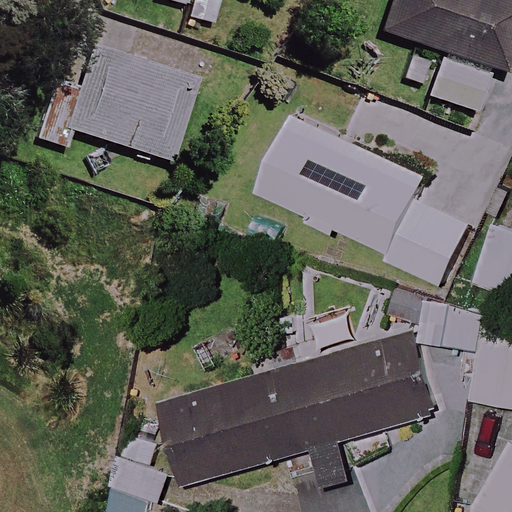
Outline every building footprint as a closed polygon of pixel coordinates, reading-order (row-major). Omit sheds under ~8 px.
[(390,0),(379,32),(440,53),(425,97),(473,114),(487,72),(502,77),(511,48),(511,1),(507,0),(390,0)] [(194,81),(86,49),(61,132),(170,164),(194,81)] [(262,190),(316,215),(313,222),(336,233),(339,225),(395,251),(392,259),(444,283),(472,225),(418,200),(429,176),(297,115),(262,190)] [(511,226),(496,222),(477,284),(511,294),(511,226)] [(486,314),(455,308),(448,344),(484,351),(474,398),(511,406),(511,329),(484,324),(486,314)] [(441,417),(416,332),(159,407),(183,488),(284,458),(291,482),(320,473),(324,488),(358,478),(348,444),(441,417)] [(155,469),(162,441),(130,434),(110,511),(152,511),(154,504),(163,506),(171,473),(155,469)] [(511,511),(511,455),(481,502),(479,511),(511,511)]
